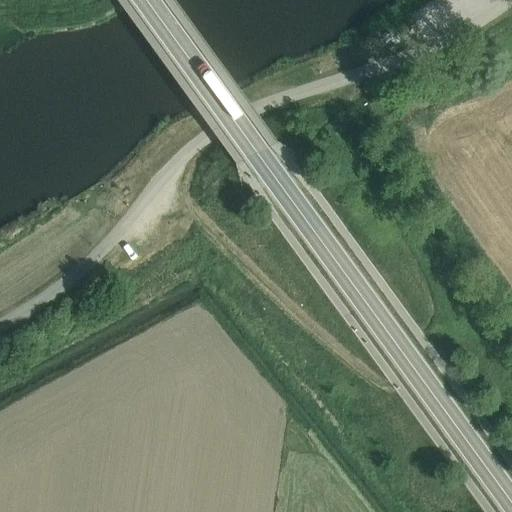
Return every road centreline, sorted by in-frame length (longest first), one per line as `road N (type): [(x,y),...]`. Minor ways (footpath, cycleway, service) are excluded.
road 1 (secondary): [(511,509),(144,0)]
road 2 (unclassified): [(0,332),(54,295),(193,144),(223,124),(262,103),(428,51),(511,0)]
